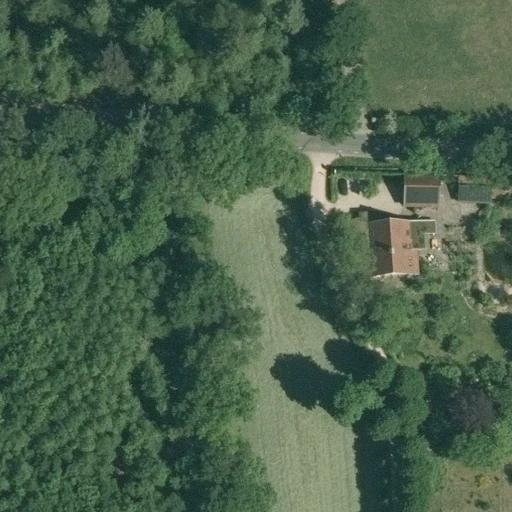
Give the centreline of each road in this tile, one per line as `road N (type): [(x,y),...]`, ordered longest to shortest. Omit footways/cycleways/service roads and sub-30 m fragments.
road 1 (tertiary): [(511,153),(0,111)]
road 2 (track): [(400,511),(388,378),(331,263),(321,213),(325,143)]
road 3 (track): [(357,146),(344,0)]
